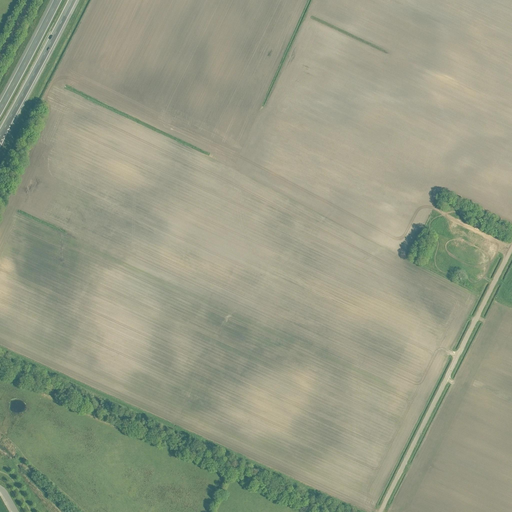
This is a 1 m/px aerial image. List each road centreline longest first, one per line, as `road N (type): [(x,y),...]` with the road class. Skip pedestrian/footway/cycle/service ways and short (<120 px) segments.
road 1 (unclassified): [(511,246),(380,511)]
road 2 (motorway): [(0,135),(72,0)]
road 3 (motorway): [(57,0),(0,108)]
